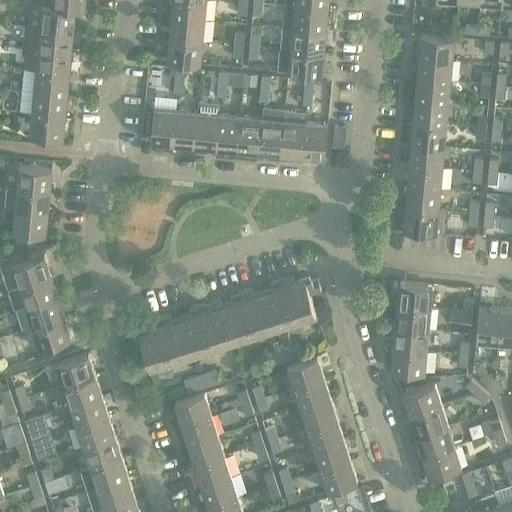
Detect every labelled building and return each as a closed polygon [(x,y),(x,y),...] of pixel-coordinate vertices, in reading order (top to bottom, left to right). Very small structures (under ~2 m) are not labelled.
[(39,0),(39,4),(39,5),(76,8),(76,9),(85,10),(86,0),(39,0)] [(173,0),(172,16),(206,19),(207,0),(173,0)] [(295,0),(295,6),(296,7),(328,9),(329,0),(295,0)] [(247,14),(248,2),(240,1),(238,1),(237,14),(247,14)] [(31,3),(29,26),(41,27),(74,30),(76,9),(76,8),(39,5),(39,4),(31,3)] [(254,3),(253,15),(263,16),(264,3),(254,3)] [(295,6),(293,28),(326,31),(328,9),(296,7),(295,6)] [(172,16),(170,38),(204,41),(206,19),(172,16)] [(434,20),(433,30),(446,31),(447,21),(434,20)] [(466,23),(465,33),(478,34),(478,25),(479,24),(466,23)] [(478,25),(478,34),(489,35),(489,25),(479,24),(478,25)] [(29,26),(27,47),(39,49),(72,51),(74,30),(41,27),(29,26)] [(284,26),(282,48),(324,53),(326,31),(293,28),(284,26)] [(236,31),(235,44),(236,44),(244,45),(246,32),(236,31)] [(251,33),(250,45),(260,47),(261,34),(251,33)] [(422,34),(420,56),(453,59),(455,37),(422,34)] [(170,38),(168,60),(202,63),(204,41),(170,38)] [(484,52),(494,53),(495,41),(486,40),(484,52)] [(501,41),(500,51),(500,54),(510,55),(511,42),(501,41)] [(234,57),(243,58),(244,45),(236,44),(235,44),(234,57)] [(248,58),(249,58),(259,59),(260,47),(250,45),(248,58)] [(27,47),(25,69),(37,70),(70,73),(72,51),(39,49),(27,47)] [(282,48),(280,71),(322,75),(324,53),(282,48)] [(420,56),(418,78),(451,81),(453,59),(420,56)] [(176,67),(175,80),(183,81),(185,68),(176,67)] [(25,69),(23,90),(68,95),(70,73),(37,70),(25,69)] [(220,71),(219,84),(227,85),(229,72),(220,71)] [(483,71),(481,84),(491,85),(492,72),(483,71)] [(245,72),(243,85),(255,86),(257,73),(245,72)] [(498,73),(497,85),(506,86),(507,74),(498,73)] [(259,100),(260,100),(262,88),(270,89),(271,76),(262,75),(259,100)] [(418,78),(416,99),(449,102),(451,81),(418,78)] [(305,79),(304,92),(313,93),(314,80),(305,79)] [(182,93),(183,81),(175,80),(174,92),(182,93)] [(226,97),(227,85),(219,84),(217,96),(226,97)] [(480,96),(490,97),(491,85),(481,84),(480,96)] [(495,96),(496,96),(505,97),(506,86),(497,85),(495,96)] [(262,88),(260,100),(269,101),(270,89),(262,88)] [(20,112),(31,113),(66,116),(68,95),(23,90),(20,112)] [(312,105),(313,93),(304,92),(303,104),(312,105)] [(416,99),(414,121),(447,124),(449,102),(416,99)] [(263,118),(260,151),(282,153),(286,110),(286,108),(264,106),(263,118)] [(151,141),(174,143),(177,110),(154,108),(151,141)] [(177,110),(174,143),(196,145),(199,112),(177,110)] [(286,110),(282,153),(303,155),(306,122),(307,112),(286,110)] [(196,145),(217,147),(220,114),(199,112),(196,145)] [(64,139),(66,116),(31,113),(29,136),(64,139)] [(220,114),(217,147),(239,149),(242,116),(220,114)] [(479,114),(477,127),(487,127),(488,115),(479,114)] [(494,115),(493,128),(503,129),(504,116),(494,115)] [(242,116),(239,149),(260,151),(263,118),(242,116)] [(414,121),(412,142),(446,145),(447,124),(414,121)] [(306,122),(303,155),(325,157),(328,124),(306,122)] [(335,125),(333,146),(345,147),(347,126),(335,125)] [(486,140),(487,127),(477,127),(476,139),(486,140)] [(491,141),(492,141),(501,142),(503,129),(493,128),(491,141)] [(412,142),(410,164),(444,167),(446,145),(412,142)] [(475,157),(473,170),(474,170),(483,171),(484,158),(475,157)] [(490,159),(489,171),(498,172),(500,159),(490,159)] [(4,186),(8,187),(51,191),(53,168),(6,164),(4,186)] [(410,164),(408,185),(442,188),(444,167),(410,164)] [(472,182),(482,183),(483,171),(474,170),(473,170),(472,182)] [(487,184),(488,184),(497,185),(498,172),(489,171),(487,184)] [(408,185),(406,207),(440,210),(442,188),(408,185)] [(6,208),(14,209),(16,209),(49,212),(51,191),(8,187),(6,208)] [(470,200),(470,213),(479,213),(480,201),(470,200)] [(486,201),(485,214),(494,215),(496,202),(486,201)] [(438,232),(440,210),(406,207),(404,229),(438,232)] [(47,235),(49,212),(16,209),(14,209),(12,232),(47,235)] [(468,225),(478,226),(479,213),(470,213),(468,225)] [(485,214),(484,226),(493,227),(494,215),(485,214)] [(0,259),(0,263),(8,290),(20,286),(52,276),(45,254),(24,261),(22,252),(0,259)] [(169,315),(148,322),(150,330),(129,337),(133,350),(144,346),(150,365),(171,359),(172,365),(216,351),(214,345),(234,338),(253,332),(255,338),(298,324),(296,318),(317,312),(311,293),(322,289),(317,277),(296,283),(293,275),(271,282),(274,291),(254,297),(252,289),(230,296),(233,304),(214,310),(211,301),(189,309),(191,317),(182,320),(172,323),(169,315)] [(15,310),(17,309),(17,310),(58,296),(52,276),(20,286),(8,290),(15,310)] [(400,281),(398,304),(431,307),(433,285),(400,281)] [(24,330),(32,327),(65,317),(58,296),(17,310),(24,330)] [(464,297),(463,310),(465,310),(473,311),(474,298),(464,297)] [(398,304),(396,325),(429,329),(431,307),(398,304)] [(479,306),(476,339),(499,341),(502,309),(479,306)] [(511,309),(502,309),(499,341),(511,342),(511,309)] [(462,323),(472,324),(473,311),(465,310),(463,310),(462,323)] [(32,327),(42,356),(65,349),(63,342),(72,338),(65,317),(32,327)] [(396,325),(394,347),(427,350),(429,329),(396,325)] [(461,340),(460,353),(461,353),(469,354),(470,341),(461,340)] [(282,348),(286,362),(303,356),(299,342),(282,348)] [(392,369),(397,369),(412,371),(425,372),(427,350),(394,347),(392,369)] [(265,353),(270,367),(286,362),(282,348),(265,353)] [(57,363),(64,385),(96,374),(89,353),(57,363)] [(458,365),(468,366),(469,354),(461,353),(460,353),(458,365)] [(288,366),(295,387),(324,377),(318,356),(288,366)] [(200,374),(204,388),(220,382),(216,369),(200,374)] [(397,369),(396,378),(412,379),(412,371),(397,369)] [(479,379),(489,387),(496,380),(486,371),(479,379)] [(64,385),(71,405),(103,395),(96,374),(64,385)] [(183,380),(188,393),(204,388),(200,374),(183,380)] [(249,378),(256,399),(265,396),(262,385),(260,385),(257,376),(249,378)] [(295,387),(302,408),(331,399),(324,377),(295,387)] [(465,386),(474,394),(476,394),(481,387),(472,379),(465,386)] [(489,387),(499,395),(505,388),(496,380),(489,387)] [(403,393),(410,415),(442,405),(435,383),(403,393)] [(16,387),(20,399),(28,396),(24,384),(16,387)] [(484,403),(490,396),(481,387),(476,394),(474,394),(484,403)] [(0,391),(0,393),(4,404),(13,401),(9,389),(0,391)] [(237,393),(241,403),(250,400),(247,390),(237,393)] [(175,402),(181,421),(211,412),(205,393),(175,402)] [(71,405),(78,426),(109,416),(103,395),(71,405)] [(32,408),(28,396),(20,399),(24,411),(32,408)] [(256,399),(260,412),(269,409),(265,396),(256,399)] [(302,408),(308,429),(338,420),(331,399),(302,408)] [(245,417),(255,414),(250,400),(241,403),(245,417)] [(8,416),(17,413),(13,401),(4,404),(8,416)] [(410,415),(417,435),(449,425),(442,405),(410,415)] [(181,421),(188,440),(217,432),(211,412),(181,421)] [(78,426),(84,446),(116,436),(109,416),(78,426)] [(493,432),(494,433),(495,433),(503,430),(499,418),(490,421),(481,424),(485,435),(493,432)] [(308,429),(315,449),(345,440),(338,420),(308,429)] [(29,428),(33,440),(41,438),(37,425),(29,428)] [(417,435),(423,456),(424,456),(455,446),(449,425),(417,435)] [(266,429),(270,440),(278,437),(275,426),(266,429)] [(13,433),(17,445),(26,443),(22,430),(13,433)] [(250,433),(254,446),(264,443),(260,430),(250,433)] [(497,445),(507,442),(503,430),(495,433),(494,433),(497,445)] [(188,440),(195,463),(225,454),(217,432),(188,440)] [(84,446),(91,467),(123,457),(116,436),(84,446)] [(283,450),(278,437),(270,440),(274,453),(283,450)] [(45,450),(41,438),(33,440),(37,452),(45,450)] [(315,449),(321,469),(351,461),(345,440),(315,449)] [(30,455),(26,443),(17,445),(21,458),(30,455)] [(258,458),(268,455),(264,443),(254,446),(258,458)] [(423,456),(430,477),(462,467),(455,446),(424,456),(423,456)] [(195,463),(202,484),(231,475),(225,454),(195,463)] [(97,488),(129,477),(123,457),(91,467),(81,470),(88,491),(97,488)] [(502,461),(506,472),(511,470),(511,458),(502,461)] [(321,469),(328,490),(358,481),(351,461),(321,469)] [(41,469),(43,476),(45,482),(54,479),(51,466),(41,469)] [(280,470),(283,482),(292,479),(288,467),(280,470)] [(26,474),(30,487),(40,483),(35,471),(26,474)] [(461,473),(466,486),(474,483),(470,471),(461,473)] [(264,475),(267,487),(277,484),(273,472),(264,475)] [(202,484),(209,505),(238,496),(231,475),(202,484)] [(97,488),(104,508),(136,498),(129,477),(97,488)] [(49,494),(58,491),(54,479),(45,482),(49,494)] [(283,482),(287,494),(286,494),(289,503),(300,500),(297,491),(296,491),(292,479),(283,482)] [(34,499),(44,496),(40,483),(30,487),(34,499)] [(478,495),(474,483),(466,486),(470,498),(478,495)] [(271,499),(281,496),(277,484),(267,487),(271,499)] [(349,500),(347,491),(334,495),(337,504),(349,500)] [(479,509),(480,511),(502,511),(500,502),(496,492),(476,499),(479,509)] [(209,505),(210,511),(243,511),(238,496),(209,505)] [(104,508),(105,511),(140,511),(136,498),(104,508)] [(511,511),(511,498),(500,502),(502,511),(511,511)] [(310,503),(313,511),(321,511),(322,511),(319,500),(310,503)]
